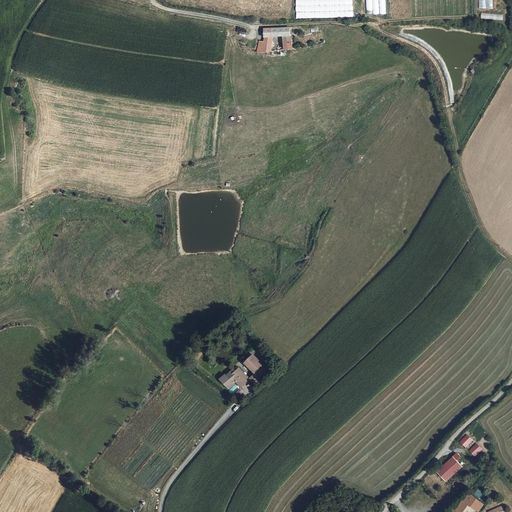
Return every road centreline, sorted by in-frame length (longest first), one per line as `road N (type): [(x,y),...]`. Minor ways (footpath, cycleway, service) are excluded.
road 1 (track): [(511,259),(490,241),(462,182),(444,80),(423,49),(373,23),(255,27)]
road 2 (unclassified): [(511,379),(383,511)]
road 3 (unclassified): [(161,511),(173,479),(239,402)]
